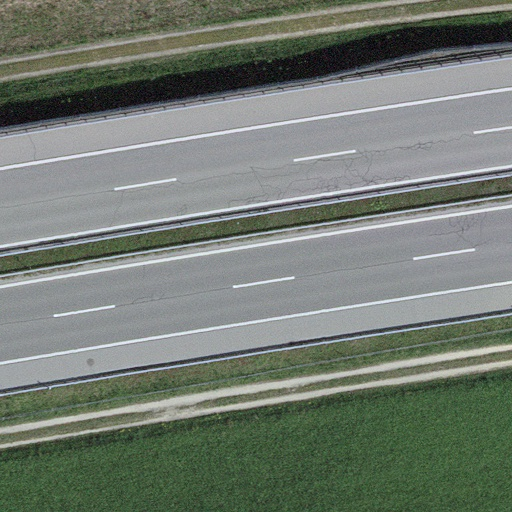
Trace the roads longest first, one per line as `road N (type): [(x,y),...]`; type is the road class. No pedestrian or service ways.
road 1 (track): [(0,443),(511,346)]
road 2 (motorway): [(511,126),(0,207)]
road 3 (motorway): [(0,326),(511,246)]
